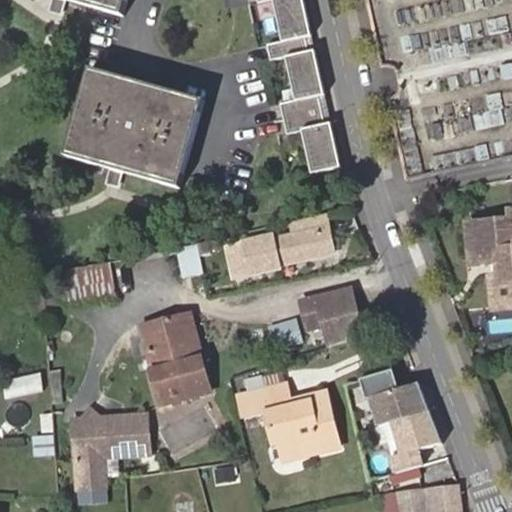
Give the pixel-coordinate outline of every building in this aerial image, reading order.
[(65,0),(126,17),(130,0),(65,0)] [(311,175),(341,169),(324,84),(312,29),(305,0),(258,0),(259,3),(273,0),(274,0),(283,42),(268,45),(271,61),(286,58),(296,101),(280,104),(287,135),(302,132),(311,175)] [(92,70),(68,156),(182,188),(207,101),(92,70)] [(511,210),(508,211),(509,219),(466,223),(470,264),(488,263),(496,262),(497,272),(489,273),(492,308),(511,306),(511,210)] [(331,227),(329,214),(292,222),(295,234),(275,238),(275,236),(244,243),(250,276),(282,269),(282,267),(337,254),(331,227)] [(199,243),(178,248),(184,277),(204,272),(199,243)] [(250,276),(244,243),(230,246),(237,279),(250,276)] [(496,262),(488,263),(489,273),(497,272),(496,262)] [(116,300),(112,263),(42,276),(45,312),(116,300)] [(326,325),(331,347),(379,333),(375,320),(366,313),(360,287),(296,302),(302,330),(326,325)] [(191,315),(184,316),(195,357),(202,356),(191,315)] [(195,357),(184,316),(142,328),(162,404),(212,391),(202,356),(195,357)] [(253,351),(271,349),(269,325),(250,327),(253,351)] [(60,371),(49,373),(50,380),(52,405),(63,404),(60,371)] [(46,373),(7,377),(9,396),(48,392),(46,373)] [(387,373),(361,380),(367,400),(371,399),(379,426),(394,422),(431,412),(420,383),(393,392),(387,373)] [(267,411),(276,445),(281,444),(285,461),(340,448),(327,392),(290,401),(286,385),(256,392),(260,412),(267,411)] [(260,412),(256,392),(237,397),(242,417),(260,412)] [(76,420),(81,489),(108,487),(106,458),(153,455),(150,415),(104,418),(94,410),(85,420),(76,420)] [(431,412),(394,422),(404,454),(393,457),(398,473),(424,466),(420,451),(444,445),(431,412)] [(462,511),(459,487),(396,494),(400,511),(462,511)] [(177,511),(191,511),(194,493),(180,491),(177,511)] [(400,511),(396,494),(383,497),(386,511),(400,511)]
